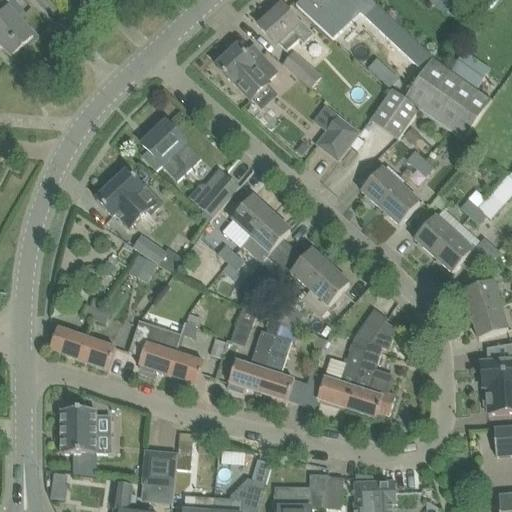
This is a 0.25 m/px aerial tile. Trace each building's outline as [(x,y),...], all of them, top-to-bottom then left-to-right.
[(302,0),(297,6),(307,16),(330,38),(333,42),(362,15),(425,73),(434,61),(435,59),(379,8),(370,0),(302,0)] [(470,0),(485,15),(501,0),(470,0)] [(0,46),(12,59),(34,38),(20,24),(9,12),(0,2),(0,46)] [(261,29),(275,43),(278,47),(279,46),(286,53),(300,40),(304,45),(315,35),(303,23),(301,26),(284,8),(273,18),(270,15),(261,24),(264,26),(261,29)] [(219,67),(217,69),(233,86),(234,85),(251,103),(269,86),(268,85),(278,75),(262,58),(254,66),(238,49),(230,57),(227,54),(217,64),(219,67)] [(465,53),(452,72),(475,88),(488,69),(465,53)] [(284,66),(312,91),(323,79),(294,54),(284,66)] [(377,61),(369,71),(379,80),(388,71),(377,61)] [(425,73),(405,102),(421,112),(420,113),(463,143),(492,101),(450,72),(434,61),(425,73)] [(392,93),(371,124),(398,143),(419,112),(420,113),(421,112),(405,102),(392,93)] [(328,134),(317,148),(339,164),(360,137),(337,120),(327,133),(328,134)] [(149,154),(143,160),(159,177),(165,171),(178,184),(188,174),(202,161),(167,125),(143,148),(149,154)] [(412,133),(406,140),(416,149),(423,141),(412,133)] [(462,143),(456,151),(457,161),(465,167),(476,153),(462,143)] [(303,144),(296,152),(302,158),(310,150),(303,144)] [(409,154),(395,144),(386,158),(400,167),(409,154)] [(418,170),(427,178),(434,171),(415,154),(403,168),(412,177),(418,170)] [(382,173),(362,195),(380,211),(400,189),(405,183),(388,169),(383,174),(382,173)] [(107,193),(97,202),(114,220),(117,217),(131,231),(149,214),(152,217),(163,206),(146,188),(144,190),(128,173),(117,183),(114,180),(104,190),(107,193)] [(241,189),(226,176),(199,207),(213,220),(241,189)] [(469,202),(461,211),(470,219),(480,228),(488,219),(491,222),(511,199),(511,183),(507,179),(486,202),(476,193),(469,202)] [(400,189),(380,211),(400,228),(413,213),(420,206),(400,189)] [(441,197),(432,206),(440,214),(449,205),(441,197)] [(240,214),(232,223),(250,240),(271,216),(253,200),(240,214)] [(250,240),(243,249),(273,275),(295,251),(284,242),(291,234),(271,216),(250,240)] [(416,241),(435,257),(452,237),(433,221),(416,241)] [(452,237),(435,257),(454,274),(471,253),(452,237)] [(145,239),(136,251),(175,278),(185,262),(170,252),(167,255),(145,239)] [(511,239),(500,253),(502,255),(507,260),(511,255),(511,239)] [(219,256),(229,265),(237,257),(227,248),(219,256)] [(273,275),(269,279),(280,289),(291,276),(305,288),(326,265),(312,253),(305,260),(295,251),(273,275)] [(113,253),(102,269),(111,275),(121,259),(113,253)] [(139,257),(129,275),(148,285),(158,267),(139,257)] [(245,265),(237,257),(229,265),(223,272),(232,279),(245,265)] [(326,265),(305,288),(310,293),(328,309),(329,310),(337,302),(344,295),(349,289),(350,287),(326,265)] [(177,280),(172,289),(187,297),(191,288),(177,280)] [(465,292),(473,316),(501,307),(493,283),(465,292)] [(262,296),(254,306),(263,314),(260,316),(271,321),(294,299),(287,293),(275,306),(272,304),(271,305),(262,296)] [(55,304),(54,317),(61,315),(69,300),(56,294),(55,304)] [(294,299),(271,321),(281,324),(287,318),(297,327),(304,318),(295,310),(300,305),(294,299)] [(82,318),(96,322),(100,311),(103,303),(94,300),(91,308),(86,307),(82,318)] [(509,331),(501,307),(473,316),(481,340),(509,331)] [(244,310),(231,343),(245,349),(258,315),(244,310)] [(100,311),(96,322),(106,326),(110,315),(100,311)] [(322,392),(318,403),(349,413),(371,345),(386,323),(387,322),(375,313),(355,340),(347,366),(341,384),(326,379),(324,384),(322,392)] [(187,326),(183,337),(194,340),(201,319),(190,316),(187,326)] [(371,345),(349,413),(376,422),(378,414),(390,418),(396,399),(389,397),(395,380),(376,373),(378,365),(383,350),(390,353),(397,331),(388,325),(386,323),(371,345)] [(138,337),(131,356),(144,360),(141,370),(170,379),(178,355),(182,341),(169,337),(153,332),(153,330),(141,326),(138,337)] [(52,354),(80,364),(88,340),(60,331),(52,354)] [(237,363),(228,391),(243,396),(245,391),(248,392),(260,396),(278,339),(264,335),(252,368),(240,364),(237,363)] [(294,345),(278,339),(260,396),(273,400),(272,405),(286,410),(288,405),(296,382),(282,378),(294,345)] [(88,340),(80,364),(108,373),(116,350),(88,340)] [(227,345),(216,341),(210,357),(222,361),(227,345)] [(511,346),(487,351),(488,364),(482,364),(484,391),(488,391),(488,396),(483,399),(484,408),(489,411),(489,415),(511,414),(511,346)] [(178,355),(170,379),(198,389),(204,370),(206,365),(178,355)] [(70,413),(62,413),(62,457),(74,456),(75,476),(97,479),(97,456),(97,437),(112,437),(112,418),(97,418),(97,412),(84,412),(84,409),(70,409),(70,413)] [(511,428),(495,430),(497,459),(511,458),(511,428)] [(193,445),(180,444),(178,472),(191,473),(193,445)] [(145,453),(142,487),(159,489),(174,491),(178,456),(145,453)] [(254,491),(264,494),(273,468),(262,464),(256,482),(254,491)] [(55,475),(54,487),(66,489),(67,477),(55,475)] [(275,494),(275,511),(280,511),(279,511),(312,511),(312,509),(327,509),(330,481),(330,476),(312,476),(311,490),(311,494),(275,494)] [(213,511),(258,511),(264,494),(254,491),(256,482),(248,480),(230,498),(230,503),(215,502),(213,511)] [(332,511),(342,511),(343,502),(346,483),(330,481),(327,509),(326,511),(332,511)] [(354,511),(374,511),(374,486),(373,484),(356,485),(357,505),(354,505),(354,511)] [(396,485),(374,486),(374,511),(392,511),(392,506),(396,506),(396,485)] [(131,511),(135,489),(120,487),(116,511),(131,511)] [(511,511),(511,499),(500,500),(500,511),(511,511)] [(213,511),(215,502),(186,500),(184,511),(213,511)]
